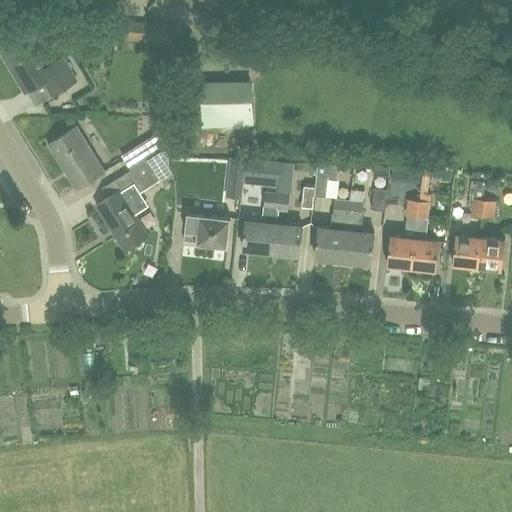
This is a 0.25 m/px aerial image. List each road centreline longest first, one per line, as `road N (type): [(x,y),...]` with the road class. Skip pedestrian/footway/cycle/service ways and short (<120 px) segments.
road 1 (residential): [(65,312),(238,303),(511,329)]
road 2 (residential): [(65,312),(48,215),(0,135)]
